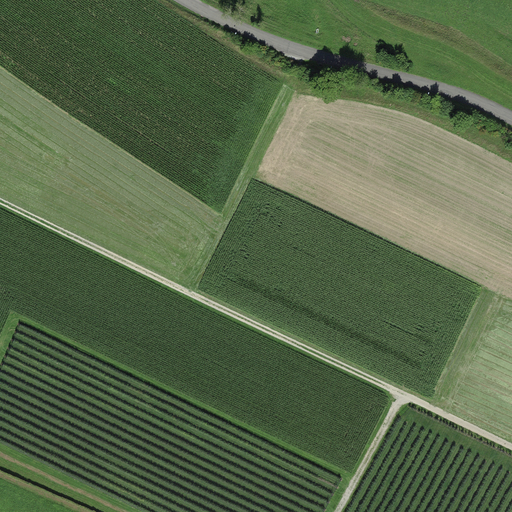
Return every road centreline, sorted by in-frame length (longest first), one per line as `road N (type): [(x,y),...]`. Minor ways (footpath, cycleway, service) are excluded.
road 1 (track): [(511,446),(0,200)]
road 2 (residential): [(187,0),(300,51),(511,118)]
road 3 (track): [(337,511),(401,392)]
